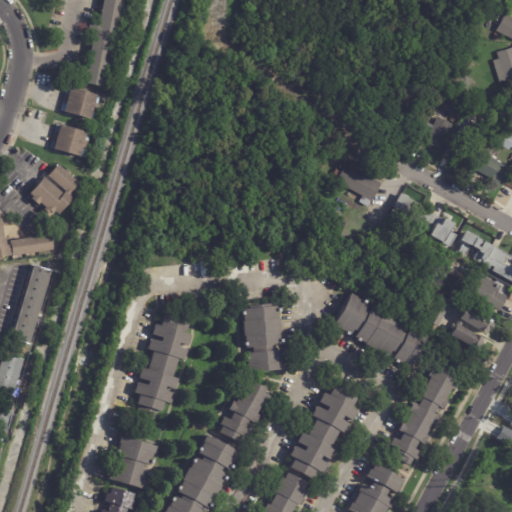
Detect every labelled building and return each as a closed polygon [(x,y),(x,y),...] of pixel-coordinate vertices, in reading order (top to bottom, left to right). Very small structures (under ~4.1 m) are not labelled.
[(120,0),(113,35),(111,35),(99,87),(81,83),(82,78),(78,76),(79,70),(83,71),(92,32),(86,31),(88,25),(95,27),(101,0),(120,0)] [(511,41),(494,32),(503,15),(506,16),(511,5),(511,41)] [(511,79),(498,83),(492,61),(496,60),(495,53),(511,48),(511,79)] [(93,95),(98,97),(92,120),(87,118),(87,120),(60,113),(67,88),(93,95)] [(441,110),(434,106),(441,93),(455,100),(447,114),(441,110)] [(438,151),(422,143),(423,141),(418,138),(425,124),(431,127),(435,118),(450,125),(438,151)] [(50,149),(56,125),(89,133),(83,157),(76,155),(76,157),(50,150),(50,149)] [(496,145),(490,143),(497,128),(511,135),(511,149),(508,148),(507,151),(496,145)] [(484,140),(470,169),(452,160),(453,159),(443,155),(451,138),(468,146),(473,134),(484,140)] [(483,156),(506,168),(497,185),(471,172),(480,155),(483,156)] [(379,184),(366,208),(358,203),(361,197),(335,183),(345,165),(379,184)] [(75,185),(66,194),(67,196),(66,198),(69,201),(55,216),(52,213),(50,216),(48,213),(46,215),(42,212),(43,210),(38,205),(36,207),(29,201),(31,198),(27,195),(41,179),(42,180),(54,166),(75,185)] [(401,194),(424,206),(420,213),(424,215),(426,210),(440,217),(439,219),(449,224),(446,230),(455,234),(449,246),(442,243),(441,244),(425,236),(429,229),(420,224),(418,228),(388,213),(398,193),(401,194)] [(3,242),(47,237),(49,251),(34,253),(34,254),(29,255),(29,254),(21,255),(21,256),(16,257),(16,256),(0,258),(0,232),(1,239),(2,239),(3,242)] [(461,232),(471,238),(471,239),(476,241),(473,247),(476,248),(479,242),(489,248),(490,246),(511,257),(511,281),(491,271),(493,267),(490,265),(488,269),(479,265),(480,264),(471,259),(475,251),(467,247),(467,246),(464,244),(464,245),(455,241),(460,232),(461,232)] [(152,240),(143,270),(138,269),(147,238),(152,240)] [(31,265),(49,271),(28,345),(9,339),(30,265),(31,265)] [(504,299),(498,312),(489,307),(486,313),(460,299),(473,274),(498,287),(495,294),(504,299)] [(364,310),(367,312),(370,306),(405,326),(401,331),(405,334),(408,328),(419,334),(420,333),(427,337),(409,369),(403,366),(403,365),(392,359),(395,354),(391,352),(389,357),(354,337),(356,333),(353,331),(351,335),(339,329),(339,330),(332,326),(350,294),(367,304),(364,310)] [(449,304),(436,327),(425,322),(438,298),(449,304)] [(281,348),(281,353),(279,353),(280,356),(282,355),(282,365),(284,365),(285,372),(246,377),(246,368),(247,368),(247,362),(242,363),(242,360),(246,359),(246,356),(251,355),(251,350),(245,351),(245,349),(241,350),(240,346),(245,345),(244,339),(243,339),(241,324),(243,324),(242,318),(238,319),(238,315),(242,314),(242,312),(276,308),(276,312),(278,311),(278,315),(278,320),(279,320),(281,335),(278,336),(279,342),(281,342),(281,346),(281,348)] [(460,312),(489,326),(485,334),(483,333),(482,336),(453,322),(458,311),(460,312)] [(187,325),(184,336),(188,337),(185,348),(180,346),(179,350),(184,352),(181,362),(176,361),(170,380),(176,381),(173,392),(167,390),(166,393),(172,395),(168,406),(162,405),(160,414),(157,413),(154,422),(135,416),(137,407),(135,407),(138,397),(132,395),(135,385),(143,387),(143,384),(135,382),(139,370),(144,372),(149,354),(144,353),(148,341),(156,344),(157,340),(150,338),(153,326),(159,328),(162,318),(187,325)] [(480,339),(481,339),(479,342),(481,343),(477,351),(448,335),(453,324),(480,339)] [(21,360),(11,397),(0,394),(0,358),(1,355),(21,360)] [(443,410),(442,410),(438,408),(435,413),(440,416),(435,426),(432,424),(426,435),(429,437),(423,446),(419,444),(416,449),(420,452),(416,460),(413,459),(409,466),(388,454),(392,447),(388,445),(393,438),(399,441),(403,434),(397,431),(402,422),(404,423),(410,412),(408,411),(413,402),(418,405),(422,399),(416,396),(421,387),(424,389),(430,378),(427,376),(432,367),(437,370),(439,366),(454,375),(452,379),(458,382),(453,391),(451,390),(445,400),(447,401),(443,410)] [(265,392),(264,394),(269,397),(265,405),(262,403),(256,414),(260,416),(255,424),(249,421),(245,428),(251,432),(247,440),(243,438),(240,444),(219,432),(222,427),(219,426),(224,417),(229,419),(233,412),(229,410),(233,401),(235,403),(241,392),(238,390),(243,382),(248,385),(251,380),(267,390),(265,392)] [(334,386),(356,399),(351,408),(357,412),(351,422),(345,418),(344,421),(349,424),(344,434),(339,432),(330,448),(335,451),(329,462),(324,459),(322,462),(327,464),(321,474),(317,471),(312,480),(290,468),(294,459),(289,456),(294,447),(302,452),(304,448),(296,444),(301,433),(307,436),(316,419),(311,417),(317,407),(324,411),(326,407),(317,403),(323,393),(329,396),(334,386)] [(0,432),(0,410),(9,413),(3,433),(0,432)] [(121,436),(157,446),(155,454),(153,454),(149,466),(143,464),(141,468),(149,470),(145,482),(146,482),(144,490),(108,479),(110,472),(112,472),(115,460),(121,462),(122,457),(116,456),(120,445),(119,445),(121,436)] [(238,453),(229,471),(223,468),(221,471),(227,474),(214,499),(213,498),(207,508),(202,506),(200,511),(202,511),(164,511),(167,507),(169,508),(175,496),(180,499),(182,495),(177,492),(182,482),(181,481),(188,468),(189,469),(195,457),(200,460),(202,456),(198,453),(207,436),(238,453)] [(388,493),(386,497),(393,501),(389,509),(388,508),(385,511),(350,511),(347,510),(351,503),(352,504),(358,493),(357,492),(362,482),(370,487),(373,481),(366,477),(369,469),(371,470),(374,465),(402,480),(399,486),(401,487),(397,495),(389,490),(388,493)] [(287,473),(306,484),(303,490),(306,491),(298,506),(295,505),(291,511),(262,511),(267,504),(269,506),(275,494),(273,493),(281,477),(284,479),(287,473)] [(134,494),(132,501),(136,502),(133,511),(127,509),(126,511),(99,511),(100,509),(107,511),(109,504),(103,502),(105,493),(110,494),(111,488),(134,494)]
